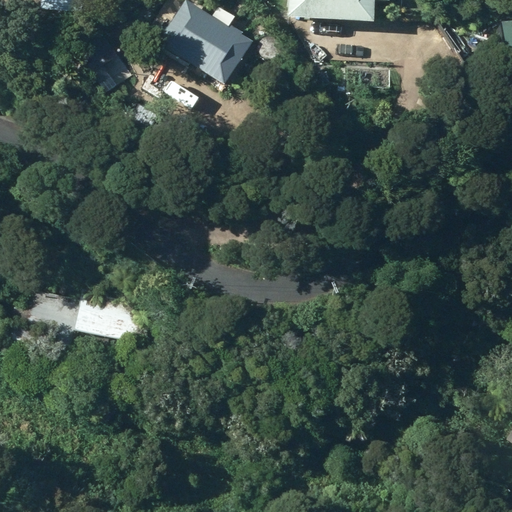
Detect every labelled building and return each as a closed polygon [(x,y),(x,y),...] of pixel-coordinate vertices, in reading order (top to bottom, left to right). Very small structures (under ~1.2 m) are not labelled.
[(40,0),(40,9),(84,13),(84,0),(40,0)] [(184,0),(157,43),(225,87),(253,44),(186,0),(184,0)] [(288,0),(287,18),(373,22),(374,0),(389,1),(388,0),(288,0)] [(511,19),(503,20),(506,64),(511,63),(511,19)] [(119,61),(106,41),(83,57),(96,77),(119,61)] [(192,288),(126,243),(114,260),(180,305),(192,288)] [(76,331),(144,345),(152,305),(82,291),(80,300),(19,287),(8,340),(71,353),(76,331)]
